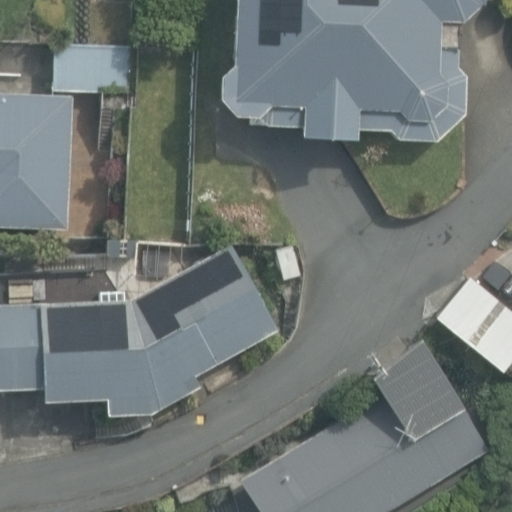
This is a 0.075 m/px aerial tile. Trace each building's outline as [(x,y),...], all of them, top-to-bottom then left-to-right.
[(233,0),(231,64),(217,76),(217,100),(232,117),(261,118),(261,125),(299,127),(299,138),(356,139),(356,130),(391,130),(396,139),(436,141),(465,114),(466,76),(458,66),(457,23),(462,23),(483,2),(482,0),(233,0)] [(53,92),(128,94),(130,47),(54,45),(53,92)] [(0,225),(66,228),(72,96),(0,92),(0,225)] [(124,286),(0,293),(0,376),(32,375),(33,390),(100,387),(101,404),(144,403),(193,380),(191,363),(273,319),(224,231),(124,286)] [(437,316),(499,368),(511,352),(511,313),(469,277),(437,316)] [(239,480),(257,511),(375,511),(488,448),(423,334),(369,375),(382,398),(239,480)]
